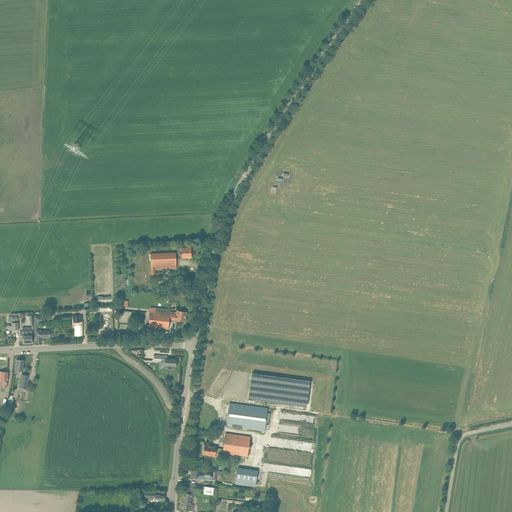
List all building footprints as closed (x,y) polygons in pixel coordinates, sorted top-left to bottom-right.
[(176,252),(175,252),(176,258),(191,258),(191,247),(186,248),(181,248),(176,248),(176,252)] [(176,258),(175,252),(150,254),(151,275),(156,275),(155,270),(176,269),(176,258)] [(169,320),(169,313),(155,312),(155,308),(150,307),(148,322),(148,327),(168,329),(169,320)] [(186,312),(181,311),(176,310),(176,312),(171,312),(169,312),(169,313),(169,320),(175,320),(185,322),(186,312)] [(104,329),(99,329),(99,335),(107,335),(107,334),(108,333),(108,335),(111,334),(109,315),(103,315),(104,329)] [(44,322),(44,316),(34,316),(34,330),(37,330),(37,326),(38,326),(38,322),(44,322)] [(32,343),(32,338),(32,331),(30,331),(30,327),(22,328),(22,331),(20,332),(20,336),(23,336),(23,343),(32,343)] [(37,330),(34,330),(35,337),(36,337),(36,343),(41,343),(41,337),(50,337),(52,337),(52,331),(50,331),(41,331),(41,330),(38,330),(37,330)] [(167,355),(154,355),(154,360),(153,360),(153,361),(158,361),(159,361),(161,361),(164,361),(164,366),(176,367),(176,366),(176,359),(167,358),(167,356),(167,355)] [(16,359),(16,364),(15,370),(16,371),(16,373),(19,373),(19,371),(23,371),(23,365),(24,360),(16,359)] [(252,373),(248,399),(306,407),(309,381),(252,373)] [(26,389),(28,376),(22,375),(19,388),(26,389)] [(226,426),(264,431),(265,424),(268,424),(269,421),(266,420),(268,408),(229,403),(226,426)] [(247,456),(250,436),(226,433),(224,448),(223,449),(223,454),(226,455),(226,453),(247,456)] [(216,448),(216,447),(209,446),(204,445),(203,454),(212,456),(212,457),(215,457),(215,453),(223,454),(223,449),(216,448)] [(258,471),(238,468),(236,484),(255,487),(258,471)] [(213,471),(213,472),(197,471),(191,470),(190,477),(196,478),(212,480),(215,480),(216,472),(213,471)] [(204,494),(213,496),(213,491),(214,488),(205,487),(204,494)] [(154,491),(149,491),(144,491),(144,498),(153,498),(153,501),(157,501),(158,501),(164,501),(164,495),(154,494),(154,491)] [(194,495),(188,494),(183,493),(181,509),(184,509),(184,510),(193,511),(194,505),(191,504),(192,498),(194,498),(194,495)]
